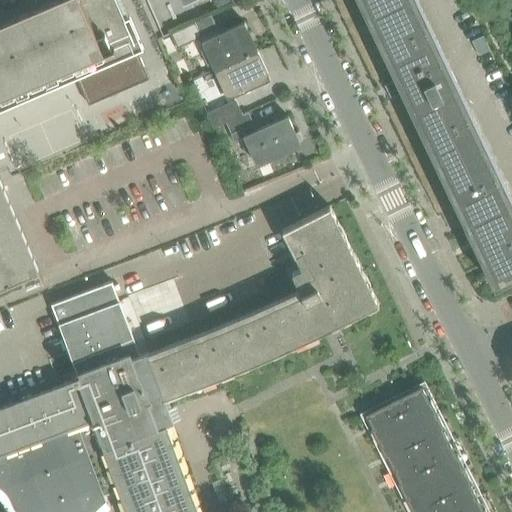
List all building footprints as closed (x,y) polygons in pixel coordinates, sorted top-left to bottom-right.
[(0,287),(18,280),(23,278),(26,286),(27,285),(43,279),(39,271),(27,243),(15,215),(4,187),(0,180),(0,178),(0,111),(19,103),(49,91),(71,81),(77,78),(88,104),(148,79),(137,53),(143,50),(129,18),(124,20),(115,0),(52,0),(46,3),(16,16),(0,22),(0,287)] [(511,205),(511,200),(443,56),(417,0),(364,0),(499,283),(511,277),(511,213),(509,207),(511,205)] [(511,37),(511,8),(500,14),(511,38),(511,37)] [(201,37),(195,22),(171,33),(177,48),(201,37)] [(257,50),(244,22),(201,41),(214,70),(257,50)] [(270,79),(257,50),(214,70),(228,99),(268,80),(270,79)] [(243,114),(236,100),(207,113),(214,128),(243,114)] [(300,145),(295,134),(287,116),(256,130),(253,124),(231,134),(234,141),(244,136),(257,165),(300,145)] [(378,305),(372,292),(371,290),(366,292),(356,273),(361,270),(347,241),(341,244),(332,224),(337,222),(329,206),(281,230),(295,256),(303,252),(314,275),(307,279),(302,268),(291,274),(301,294),(252,317),(227,327),(202,338),(149,357),(165,399),(181,392),(179,387),(199,379),(201,385),(218,379),(234,372),(232,367),(251,359),(253,364),(269,357),(285,350),(283,345),(284,344),(302,336),(305,341),(322,333),(320,330),(329,326),(330,329),(378,305)] [(198,511),(172,441),(166,424),(173,421),(169,411),(169,409),(165,399),(149,357),(147,351),(139,354),(133,336),(126,318),(119,301),(112,281),(51,304),(72,361),(77,372),(76,373),(77,374),(72,376),(73,377),(74,381),(0,408),(0,488),(2,490),(5,493),(7,496),(8,498),(9,500),(12,506),(15,511),(93,511),(105,501),(105,502),(106,501),(104,495),(119,490),(126,511),(198,511)] [(482,509),(475,495),(470,483),(471,482),(457,453),(455,454),(442,429),(444,428),(430,399),(428,400),(421,386),(366,414),(373,427),(371,428),(385,457),(387,457),(400,482),(398,483),(412,511),(414,511),(486,511),(484,508),(482,509)]
